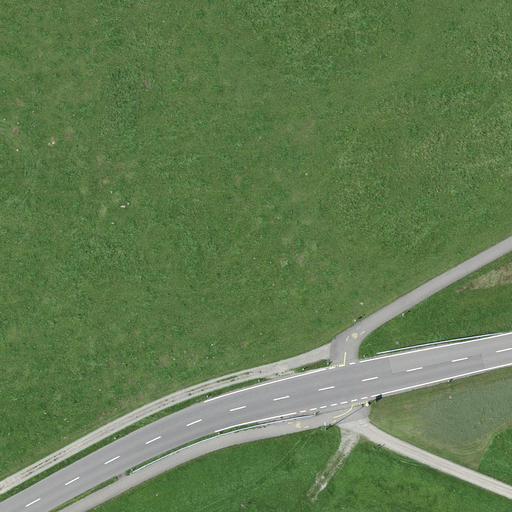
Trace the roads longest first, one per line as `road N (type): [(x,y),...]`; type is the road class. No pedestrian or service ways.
road 1 (secondary): [(17,511),(165,434),(235,409),(511,349)]
road 2 (track): [(0,488),(173,399),(347,344)]
road 3 (track): [(345,413),(347,344),(511,243)]
road 4 (track): [(511,491),(366,432),(345,413)]
